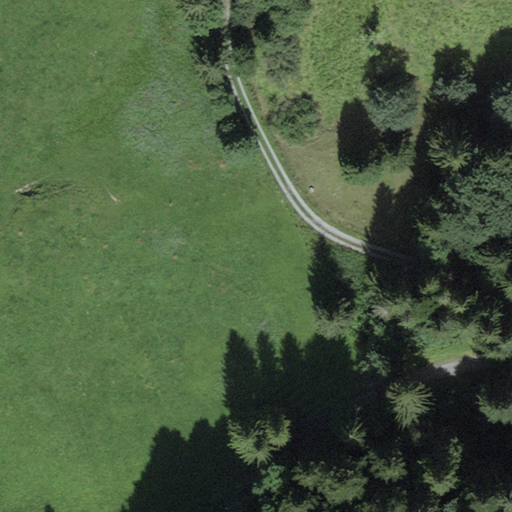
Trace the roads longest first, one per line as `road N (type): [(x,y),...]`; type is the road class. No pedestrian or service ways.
road 1 (track): [(227,0),(225,55),(298,207),(361,245),(511,301)]
road 2 (unclassified): [(511,354),(434,366),(381,386),(192,511)]
